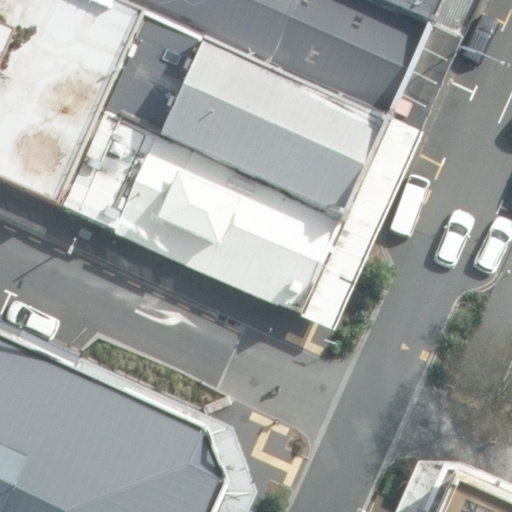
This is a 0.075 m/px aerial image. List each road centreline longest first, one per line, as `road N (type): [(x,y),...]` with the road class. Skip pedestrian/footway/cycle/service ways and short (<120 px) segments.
road 1 (residential): [(368,412),(0,256)]
road 2 (tertiary): [(368,412),(511,86)]
road 3 (residential): [(511,467),(368,412)]
